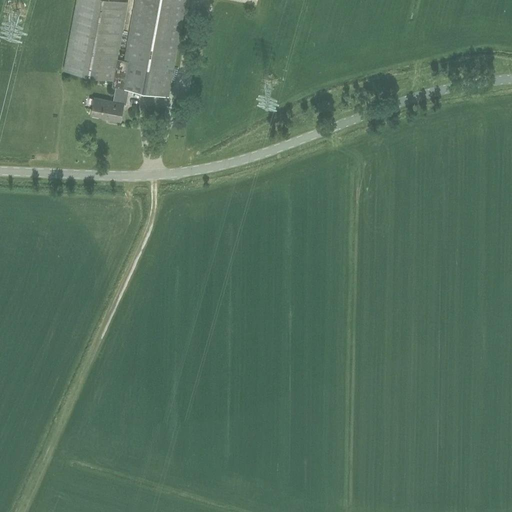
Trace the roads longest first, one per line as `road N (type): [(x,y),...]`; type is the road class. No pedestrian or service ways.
road 1 (unclassified): [(511,79),(425,94),(183,173)]
road 2 (unclassified): [(0,171),(183,173)]
